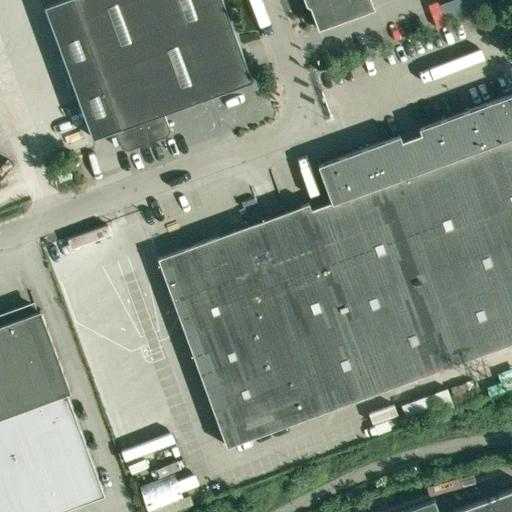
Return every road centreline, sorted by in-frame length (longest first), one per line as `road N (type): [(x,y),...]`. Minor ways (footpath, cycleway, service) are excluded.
road 1 (unclassified): [(0,237),(303,128),(258,0)]
road 2 (unknown): [(0,29),(55,217)]
